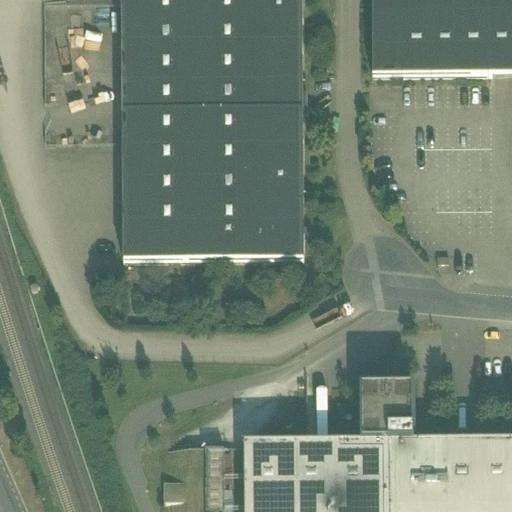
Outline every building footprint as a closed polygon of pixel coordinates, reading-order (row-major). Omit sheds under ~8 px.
[(307,103),(303,103),(302,88),(302,0),(121,0),(123,268),(303,267),(303,243),(306,243),(306,237),(303,238),(303,117),(307,117),(307,103)] [(403,83),(511,82),(511,0),(372,0),(373,83),(391,83),(403,83)] [(437,270),(448,270),(448,261),(437,262),(437,270)] [(360,392),(360,448),(413,448),(413,391),(360,392)] [(511,511),(511,447),(413,448),(360,448),(244,449),(244,511),(511,511)]
